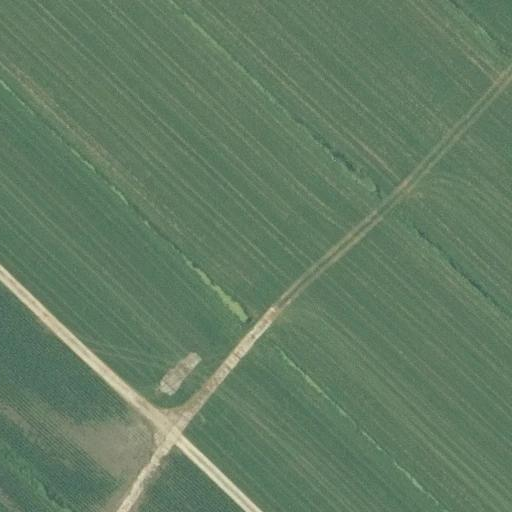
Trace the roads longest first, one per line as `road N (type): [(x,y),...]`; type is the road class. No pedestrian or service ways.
road 1 (track): [(250,511),(0,272)]
road 2 (track): [(121,511),(263,324)]
